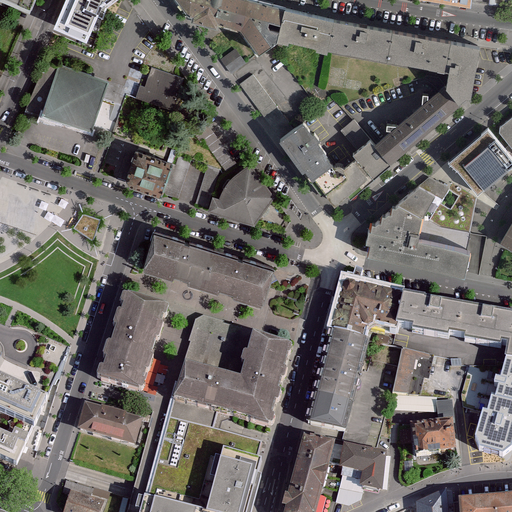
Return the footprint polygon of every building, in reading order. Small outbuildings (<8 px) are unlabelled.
[(1,0),(1,1),(28,11),(33,0),(1,0)] [(67,0),(63,12),(107,30),(120,0),(67,0)] [(227,26),(233,0),(177,0),(185,16),(227,26)] [(269,0),(233,0),(227,26),(242,30),(260,55),(272,47),(279,40),(286,4),(269,0)] [(333,51),(339,16),(286,4),(279,40),(333,51)] [(387,62),(394,28),(339,16),(333,51),(387,62)] [(442,73),(449,38),(394,28),(387,62),(442,73)] [(449,38),(442,73),(445,74),(444,86),(459,104),(473,94),(483,45),(449,38)] [(236,46),(221,57),(232,72),(247,61),(236,46)] [(56,65),(40,117),(95,134),(111,82),(56,65)] [(140,85),(136,98),(176,112),(188,80),(152,68),(145,88),(140,85)] [(242,84),(281,139),(295,129),(255,74),(242,84)] [(459,104),(444,86),(434,94),(376,142),(392,161),(459,104)] [(511,116),(497,128),(511,146),(511,116)] [(295,129),(281,139),(294,157),(300,165),(325,146),(319,138),(307,121),(306,121),(295,129)] [(235,159),(206,122),(195,131),(224,168),(235,159)] [(511,156),(488,128),(448,162),(478,196),(511,167),(511,156)] [(376,142),(368,133),(348,148),(350,152),(369,177),(371,179),(392,161),(376,142)] [(325,146),(300,165),(332,206),(369,177),(350,152),(337,163),(325,146)] [(138,150),(125,185),(159,198),(172,163),(138,150)] [(195,159),(178,154),(165,195),(181,201),(195,159)] [(223,168),(208,164),(197,203),(212,207),(215,196),(223,168)] [(211,212),(256,226),(276,200),(256,170),(249,168),(243,170),(237,174),(232,179),(226,186),(221,196),(215,196),(212,207),(211,212)] [(396,205),(423,219),(439,194),(420,185),(396,205)] [(423,219),(396,205),(369,224),(363,242),(367,243),(369,252),(466,274),(470,249),(419,239),(423,219)] [(100,217),(83,211),(73,226),(93,239),(100,217)] [(208,248),(149,230),(137,268),(197,286),(208,248)] [(461,242),(462,230),(451,230),(450,241),(461,242)] [(273,266),(208,248),(197,286),(260,305),(273,266)] [(405,297),(347,283),(333,331),(372,341),(382,343),(388,323),(400,324),(405,297)] [(99,379),(145,392),(169,308),(137,299),(122,295),(99,379)] [(511,316),(405,297),(400,324),(416,327),(416,330),(451,337),(451,333),(467,336),(466,341),(503,348),(504,344),(510,345),(507,360),(511,360),(511,316)] [(200,318),(187,364),(241,380),(254,332),(200,318)] [(372,341),(333,331),(311,422),(347,433),(366,363),(372,341)] [(187,364),(176,405),(215,416),(271,431),(293,345),(273,339),(254,332),(241,380),(187,364)] [(436,356),(404,350),(399,371),(396,394),(425,396),(426,380),(434,379),(436,356)] [(511,360),(507,360),(497,400),(511,404),(511,360)] [(0,377),(0,457),(17,466),(27,444),(0,430),(0,415),(32,430),(46,399),(0,377)] [(511,404),(497,400),(492,399),(488,414),(482,413),(474,441),(477,451),(501,458),(511,448),(511,404)] [(176,405),(146,504),(176,511),(185,511),(204,447),(247,459),(254,438),(213,426),(215,416),(176,405)] [(84,407),(77,434),(133,449),(141,422),(84,407)] [(456,421),(414,424),(418,459),(459,454),(456,421)] [(319,511),(337,443),(304,437),(284,509),(284,511),(319,511)] [(176,511),(146,504),(143,503),(143,505),(140,511),(234,511),(250,460),(247,459),(204,447),(185,511),(176,511)] [(384,454),(344,447),(342,470),(363,476),(362,491),(382,494),(384,454)] [(69,489),(62,511),(102,511),(106,500),(69,489)] [(450,511),(448,491),(414,508),(414,511),(450,511)] [(511,511),(511,498),(456,503),(457,511),(511,511)]
